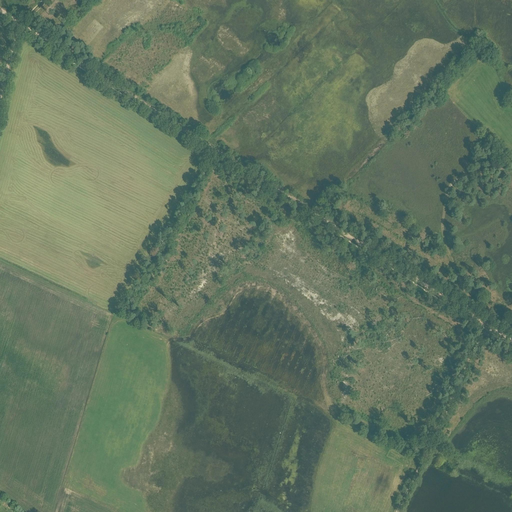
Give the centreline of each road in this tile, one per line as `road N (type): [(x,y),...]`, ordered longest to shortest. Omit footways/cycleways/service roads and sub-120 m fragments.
road 1 (track): [(462,311),(21,25)]
road 2 (track): [(399,511),(487,327)]
